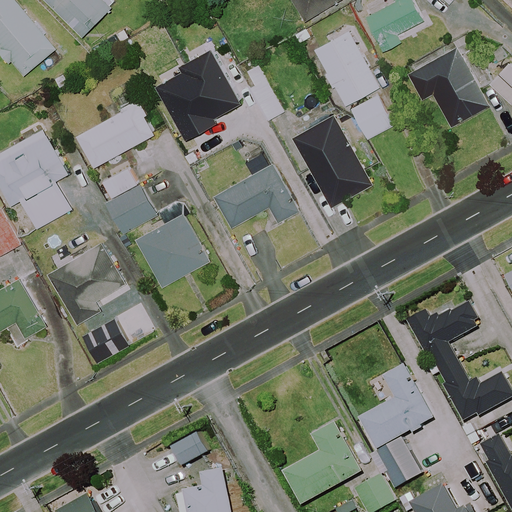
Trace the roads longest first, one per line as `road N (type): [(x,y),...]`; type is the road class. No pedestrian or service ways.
road 1 (residential): [(0,477),(511,194)]
road 2 (unknown): [(205,364),(283,511)]
